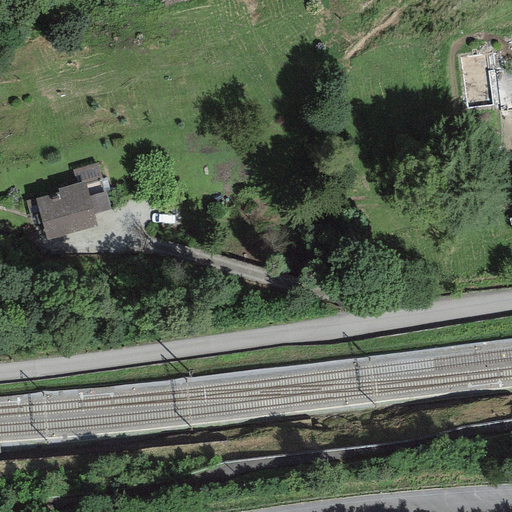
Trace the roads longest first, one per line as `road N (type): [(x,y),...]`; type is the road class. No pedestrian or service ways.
road 1 (unclassified): [(0,373),(511,298)]
road 2 (track): [(511,425),(253,464),(51,503),(51,511)]
